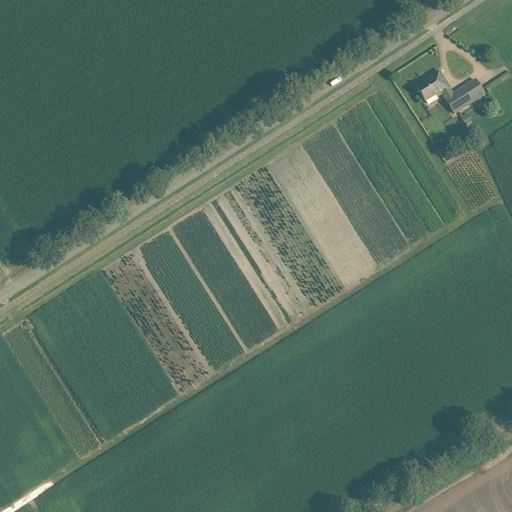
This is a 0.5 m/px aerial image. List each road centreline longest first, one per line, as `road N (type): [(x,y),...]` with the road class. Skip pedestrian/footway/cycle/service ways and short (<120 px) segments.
road 1 (tertiary): [(0,300),(458,0)]
road 2 (track): [(511,424),(375,511)]
